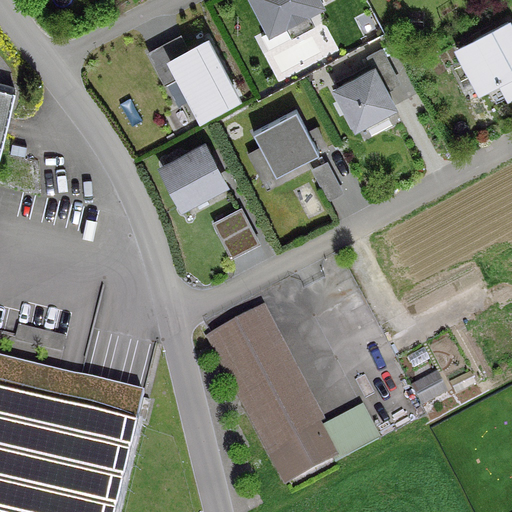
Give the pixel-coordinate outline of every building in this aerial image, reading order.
[(252,0),(269,30),(318,4),(315,0),(252,0)] [(511,34),(506,22),(457,48),(479,90),(511,73),(511,66),(510,63),(511,61),(511,34)] [(205,41),(188,50),(171,59),(164,45),(149,53),(164,81),(178,74),(199,115),(234,97),(205,41)] [(372,69),(334,89),(354,127),(392,106),(372,69)] [(0,144),(2,134),(6,118),(13,91),(7,89),(0,87),(0,144)] [(305,130),(295,110),(252,132),(274,175),(304,159),(317,152),(305,130)] [(206,154),(202,148),(162,168),(181,204),(221,183),(212,166),(206,154)] [(346,192),(330,161),(315,168),(332,199),(346,192)] [(211,339),(269,450),(286,481),(330,458),(333,462),(378,439),(362,408),(317,432),(314,426),(255,316),(211,339)] [(114,511),(145,389),(0,353),(0,511),(114,511)] [(450,389),(441,372),(411,387),(420,404),(450,389)]
